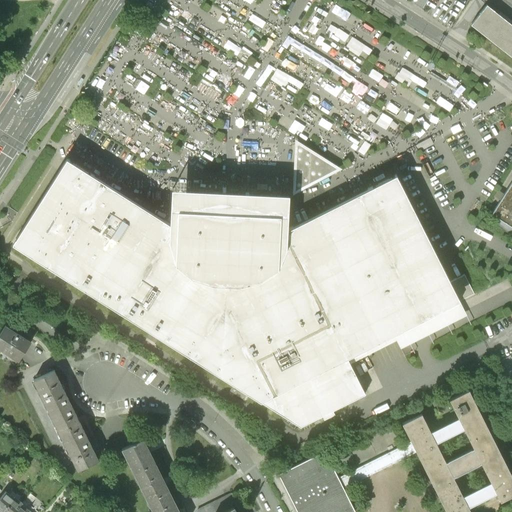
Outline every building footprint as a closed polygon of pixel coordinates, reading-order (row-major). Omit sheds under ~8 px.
[(440,0),(436,7),(453,18),(464,0),(440,0)] [(471,25),(511,57),(511,25),(487,6),(471,25)] [(316,18),(322,22),(329,10),(323,7),(318,18),(313,15),(305,28),(309,31),(316,18)] [(267,22),(254,14),(250,20),(264,27),(267,22)] [(332,31),(337,34),(335,38),(339,40),(341,37),(346,39),(349,34),(332,24),(326,33),(330,35),(332,31)] [(359,56),(367,45),(353,36),(346,47),(359,56)] [(327,37),(321,47),(328,50),(333,41),(327,37)] [(401,82),(413,88),(419,78),(407,71),(401,82)] [(448,72),(445,77),(458,84),(461,78),(448,72)] [(472,100),(463,92),(466,88),(462,85),(455,94),(468,104),(472,100)] [(437,97),(439,92),(433,89),(429,98),(437,102),(439,98),(437,97)] [(386,107),(396,112),(398,108),(388,103),(386,107)] [(428,103),(424,110),(433,116),(437,109),(428,103)] [(378,122),(381,117),(371,112),(368,117),(378,122)] [(387,129),(398,135),(404,124),(393,118),(387,129)] [(340,169),(297,141),(295,190),(340,169)] [(173,227),(69,162),(14,247),(303,429),(367,396),(351,365),(396,343),(399,349),(468,315),(461,300),(474,293),(465,276),(451,282),(398,178),(290,231),(292,196),(233,193),(174,190),(173,227)] [(511,181),(489,219),(511,233),(511,181)] [(503,289),(511,286),(508,279),(500,282),(503,289)] [(6,327),(0,335),(0,350),(18,362),(30,343),(6,327)] [(54,371),(35,381),(79,471),(99,461),(93,449),(79,421),(62,388),(54,371)] [(511,484),(467,394),(448,404),(456,420),(462,432),(470,449),(479,467),(489,487),(494,498),(499,507),(511,500),(511,484)] [(418,418),(398,429),(405,444),(413,460),(439,511),(464,511),(460,501),(450,482),(441,464),(433,447),(427,435),(418,418)] [(456,420),(427,435),(433,447),(462,432),(456,420)] [(108,456),(122,449),(142,440),(146,438),(141,427),(103,446),(108,456)] [(142,440),(122,449),(152,511),(177,511),(163,483),(148,451),(142,440)] [(405,444),(334,476),(342,492),(413,460),(405,444)] [(470,449),(441,464),(450,482),(479,467),(470,449)] [(283,473),(300,511),(350,511),(342,492),(334,476),(324,454),(283,473)] [(489,487),(460,501),(464,511),(494,498),(489,487)] [(0,498),(0,511),(1,511),(13,499),(5,492),(0,498)] [(197,511),(224,511),(234,507),(238,506),(232,493),(197,510),(197,511)] [(1,511),(14,511),(20,505),(13,499),(1,511)]
